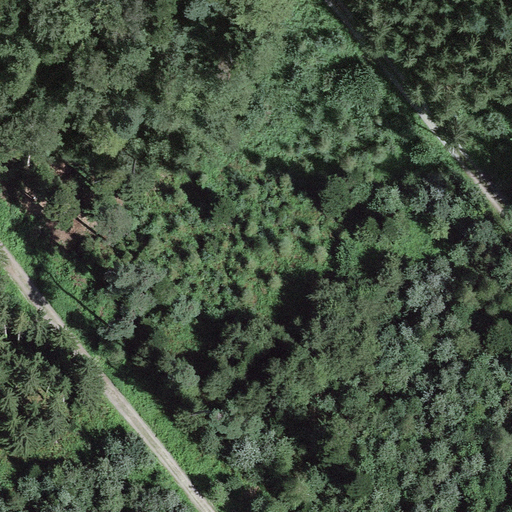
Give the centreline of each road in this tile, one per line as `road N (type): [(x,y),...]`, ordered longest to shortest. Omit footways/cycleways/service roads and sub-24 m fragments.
road 1 (track): [(0,247),(206,511)]
road 2 (track): [(511,214),(333,0)]
